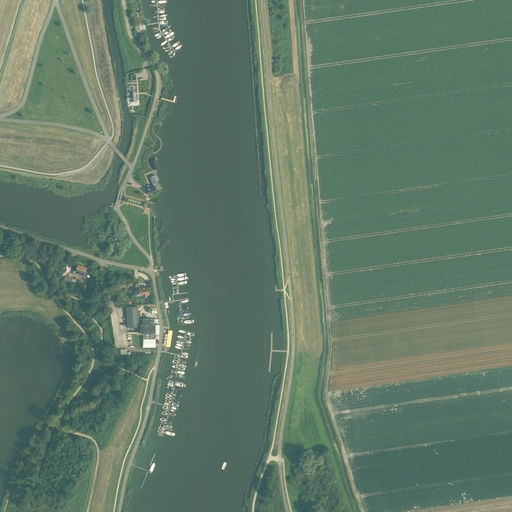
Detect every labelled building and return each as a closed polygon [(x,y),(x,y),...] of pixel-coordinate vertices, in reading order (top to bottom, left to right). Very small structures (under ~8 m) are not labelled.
[(156,159),(150,162),(154,171),(159,168),(156,159)] [(154,175),(149,177),(153,186),(158,184),(157,182),(154,175)] [(155,186),(147,190),(149,195),(157,192),(155,186)] [(89,269),(86,268),(78,265),(76,271),(79,272),(79,274),(86,277),(89,269)] [(65,276),(63,283),(70,285),(72,280),(68,279),(68,278),(65,276)] [(135,292),(135,293),(135,296),(136,297),(140,296),(143,295),(143,297),(147,297),(147,295),(149,295),(148,288),(145,288),(142,288),(139,288),(139,283),(135,283),(136,292),(135,292)] [(128,328),(139,327),(137,307),(126,307),(128,328)] [(143,334),(143,335),(143,347),(155,347),(155,339),(153,339),(153,332),(155,332),(155,325),(153,325),(153,319),(143,319),(143,325),(141,325),(141,332),(143,332),(143,334)]
